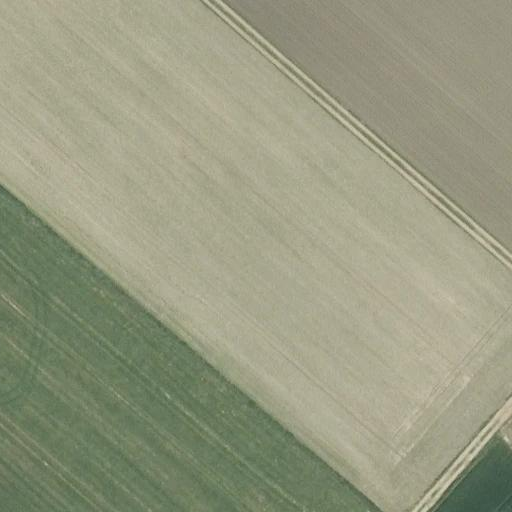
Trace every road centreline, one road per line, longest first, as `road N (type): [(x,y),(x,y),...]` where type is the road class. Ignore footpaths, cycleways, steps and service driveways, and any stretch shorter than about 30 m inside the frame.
road 1 (track): [(511,262),(212,0)]
road 2 (track): [(418,511),(511,404)]
